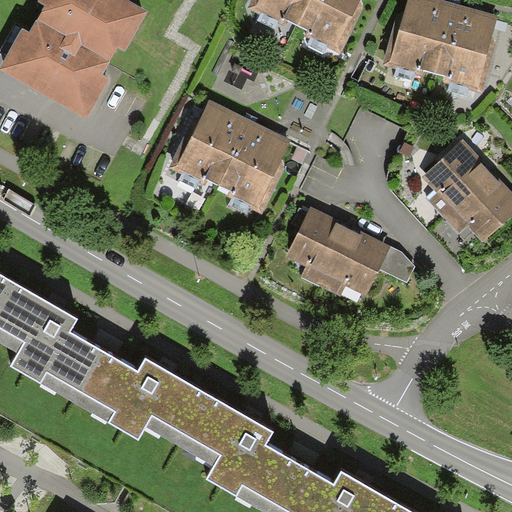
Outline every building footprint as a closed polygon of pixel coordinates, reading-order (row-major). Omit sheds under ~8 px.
[(150,15),(122,0),(42,0),(40,5),(49,10),(32,39),(24,34),(1,75),(87,124),(109,85),(103,82),(119,52),(126,56),(150,15)] [(253,0),(249,9),(285,27),(287,24),(307,34),(305,39),(341,57),(364,10),(360,4),(362,0),(253,0)] [(455,4),(441,0),(409,0),(406,13),(399,17),(385,67),(422,78),(424,72),(448,79),(446,84),(483,95),(497,47),(493,38),(499,16),(455,4)] [(250,121),(213,102),(202,123),(195,125),(172,169),(182,174),(184,171),(254,207),(252,211),(260,215),(284,169),(282,164),(292,144),(250,121)] [(511,217),(511,194),(464,141),(422,178),(436,194),(429,200),(464,238),(473,231),(484,243),(511,217)] [(390,246),(311,209),(287,260),(307,269),(302,278),(341,297),(346,286),(367,296),(379,270),(390,246)] [(401,252),(390,246),(379,270),(408,283),(415,267),(401,252)] [(0,339),(19,351),(13,361),(139,433),(145,423),(216,464),(209,475),(273,511),(412,511),(340,470),(334,480),(264,441),(271,429),(145,357),(139,367),(73,330),(81,316),(0,270),(0,339)]
